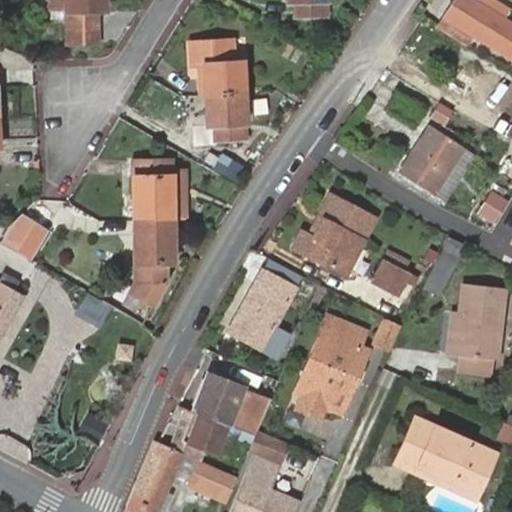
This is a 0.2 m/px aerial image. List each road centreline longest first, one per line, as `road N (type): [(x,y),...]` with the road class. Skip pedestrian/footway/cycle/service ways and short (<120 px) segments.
road 1 (residential): [(396,0),(167,362),(102,511)]
road 2 (residential): [(169,0),(120,81),(74,105)]
